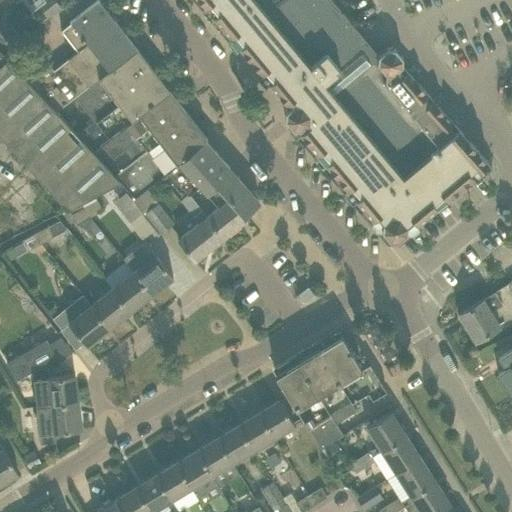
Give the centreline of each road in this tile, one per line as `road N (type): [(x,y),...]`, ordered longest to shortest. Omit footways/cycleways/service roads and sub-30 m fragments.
road 1 (residential): [(370,286),(246,130),(216,70),(160,0)]
road 2 (residential): [(508,197),(508,165),(405,37),(480,0)]
road 3 (residential): [(112,429),(97,399),(97,378),(111,359),(243,253)]
road 4 (residential): [(511,487),(393,288)]
road 5 (residential): [(112,429),(301,329)]
road 6 (residential): [(393,288),(508,197)]
road 7 (residential): [(0,509),(86,456),(112,429)]
